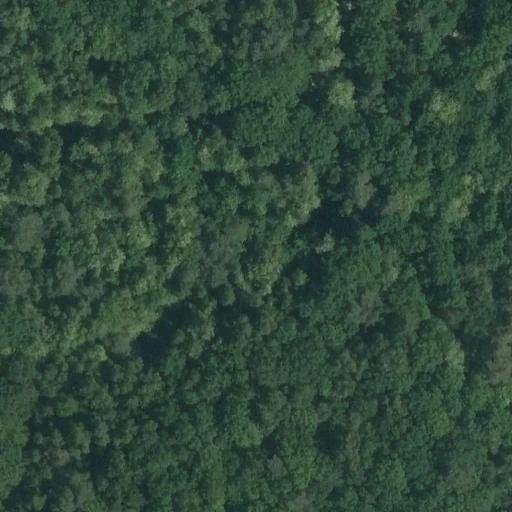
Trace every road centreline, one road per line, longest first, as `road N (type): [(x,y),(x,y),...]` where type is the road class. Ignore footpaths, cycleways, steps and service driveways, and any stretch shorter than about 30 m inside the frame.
road 1 (track): [(56,124),(112,108),(275,95),(310,84),(351,20),(452,43),(511,46)]
road 2 (track): [(33,403),(56,124)]
